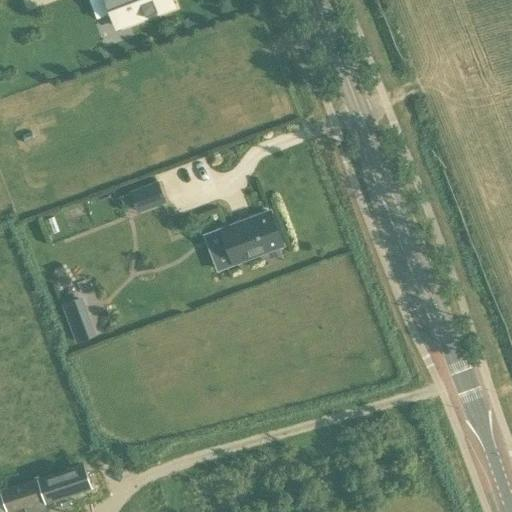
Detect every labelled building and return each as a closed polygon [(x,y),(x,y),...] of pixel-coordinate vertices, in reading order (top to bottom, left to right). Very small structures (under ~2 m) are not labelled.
[(172,5),(170,0),(107,0),(117,26),(172,5)] [(157,182),(138,189),(131,192),(138,211),(145,208),(164,201),(157,182)] [(220,229),(233,263),(282,244),(269,211),(220,229)] [(80,299),(64,305),(77,340),(93,333),(80,299)] [(0,490),(6,511),(24,505),(44,499),(44,501),(89,486),(82,464),(0,490)]
